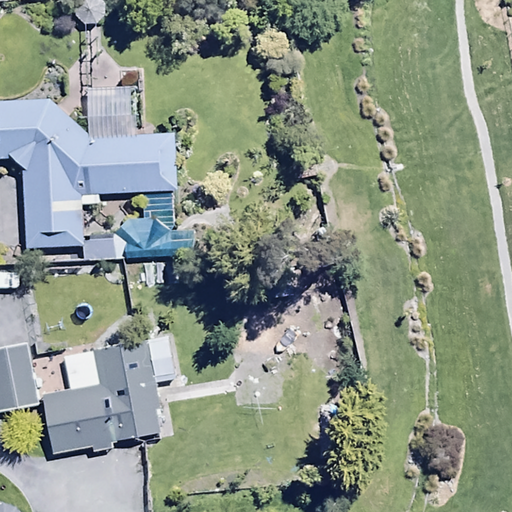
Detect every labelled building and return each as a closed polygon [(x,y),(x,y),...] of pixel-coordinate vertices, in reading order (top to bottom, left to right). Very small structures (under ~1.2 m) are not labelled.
[(75,11),(76,23),(86,32),(101,30),(108,22),(107,8),(95,2),(82,2),(75,11)] [(90,96),(92,145),(54,107),(0,108),(0,167),(11,167),(23,176),(26,257),(84,255),(82,214),(99,214),(99,204),(175,201),(179,200),(177,141),(136,143),(135,94),(90,96)] [(86,247),(86,267),(190,261),(189,235),(177,235),(175,201),(143,202),(145,225),(128,226),(115,240),(115,246),(86,247)] [(263,321),(242,321),(241,360),(262,360),(263,321)] [(155,383),(175,380),(170,347),(66,365),(72,398),(43,403),(53,460),(95,453),(97,459),(116,456),(115,448),(165,440),(155,383)] [(27,349),(0,355),(0,421),(41,412),(27,349)] [(264,368),(239,369),(239,413),(265,413),(264,368)]
